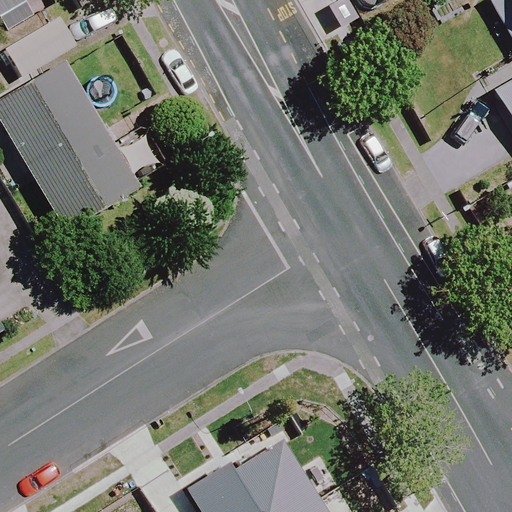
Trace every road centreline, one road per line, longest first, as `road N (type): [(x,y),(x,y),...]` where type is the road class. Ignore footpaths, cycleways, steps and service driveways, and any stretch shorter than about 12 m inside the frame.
road 1 (residential): [(0,450),(351,228)]
road 2 (tertiary): [(351,228),(511,499)]
road 3 (tertiary): [(217,0),(351,228)]
